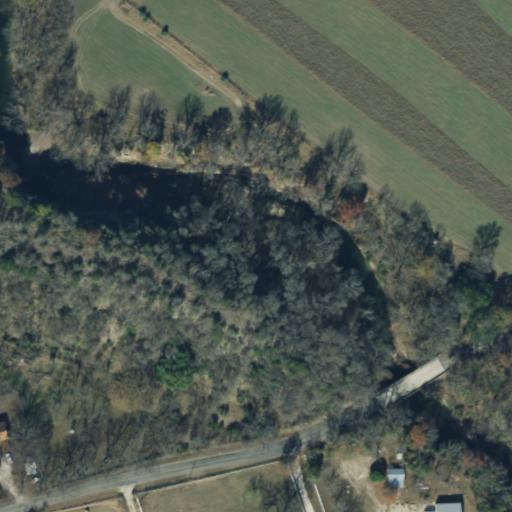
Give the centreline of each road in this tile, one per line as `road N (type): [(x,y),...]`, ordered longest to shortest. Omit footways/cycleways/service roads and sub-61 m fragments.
road 1 (tertiary): [(183,466),(303,438),(392,398)]
road 2 (residential): [(15,505),(183,466)]
